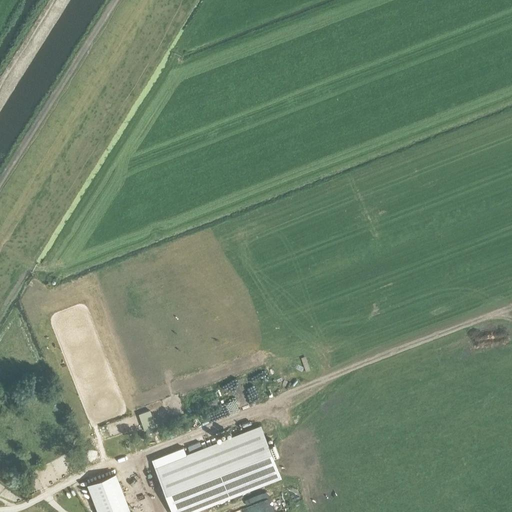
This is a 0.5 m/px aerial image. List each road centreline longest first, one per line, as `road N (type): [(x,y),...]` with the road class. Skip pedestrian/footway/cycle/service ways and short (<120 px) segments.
road 1 (track): [(258,406),(511,306)]
road 2 (track): [(0,181),(118,0)]
